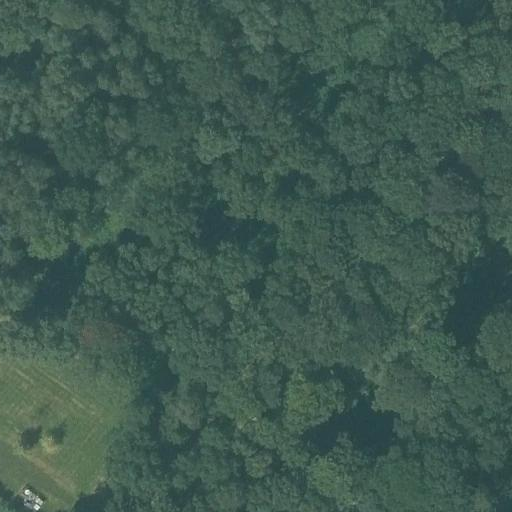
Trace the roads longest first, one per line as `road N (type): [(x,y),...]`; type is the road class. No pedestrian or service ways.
road 1 (track): [(137,511),(511,28)]
road 2 (track): [(366,511),(0,220)]
